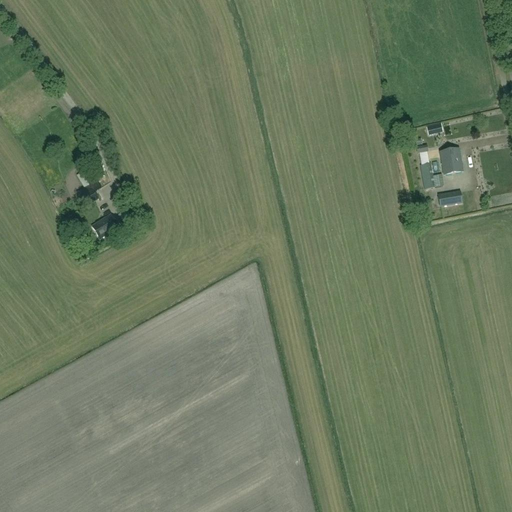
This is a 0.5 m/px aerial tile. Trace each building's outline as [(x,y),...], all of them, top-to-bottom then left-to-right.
[(444,176),(462,173),(458,150),(440,153),(444,176)] [(430,163),(433,174),(442,172),(439,161),(430,163)] [(424,190),(435,188),(430,164),(420,165),(424,190)] [(78,193),(80,198),(86,207),(98,199),(94,193),(102,188),(90,168),(77,176),(84,189),(78,193)] [(440,208),(462,204),(460,193),(438,196),(440,208)] [(126,211),(118,216),(128,232),(136,227),(126,211)] [(100,240),(119,228),(111,215),(92,227),(100,240)]
